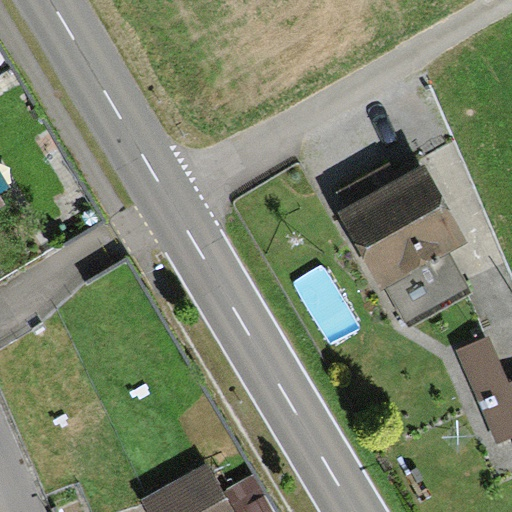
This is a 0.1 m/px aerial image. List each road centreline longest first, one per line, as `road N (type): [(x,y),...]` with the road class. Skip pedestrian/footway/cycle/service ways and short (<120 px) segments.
road 1 (residential): [(487,0),(163,202)]
road 2 (primary): [(163,202),(347,511)]
road 3 (primary): [(43,0),(163,202)]
